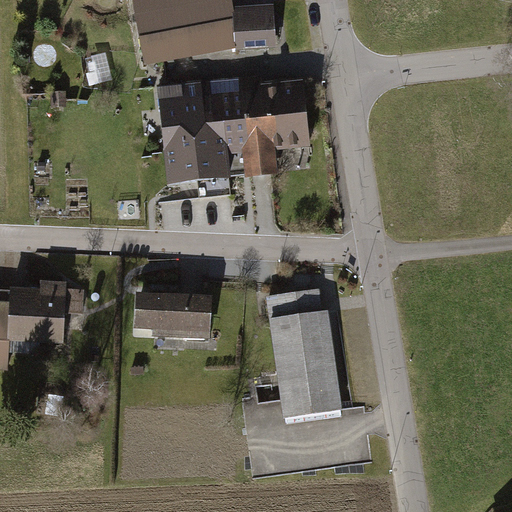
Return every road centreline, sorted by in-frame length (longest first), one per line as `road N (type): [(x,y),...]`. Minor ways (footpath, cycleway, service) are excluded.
road 1 (track): [(0,235),(373,252),(511,242)]
road 2 (unclassified): [(344,76),(415,511)]
road 3 (residential): [(344,76),(511,59)]
